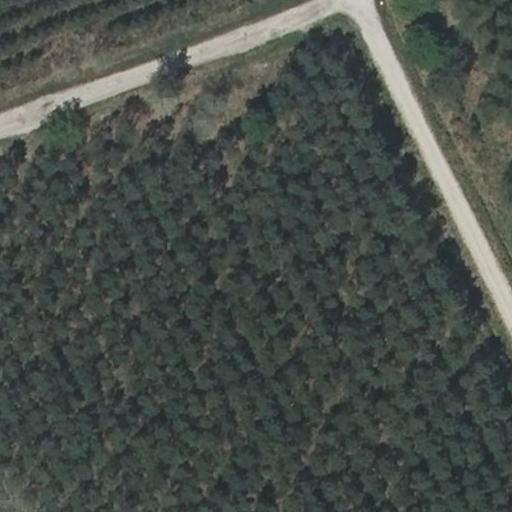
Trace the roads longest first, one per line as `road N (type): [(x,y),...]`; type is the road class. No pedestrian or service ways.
road 1 (track): [(0,125),(338,0)]
road 2 (track): [(361,0),(511,314)]
